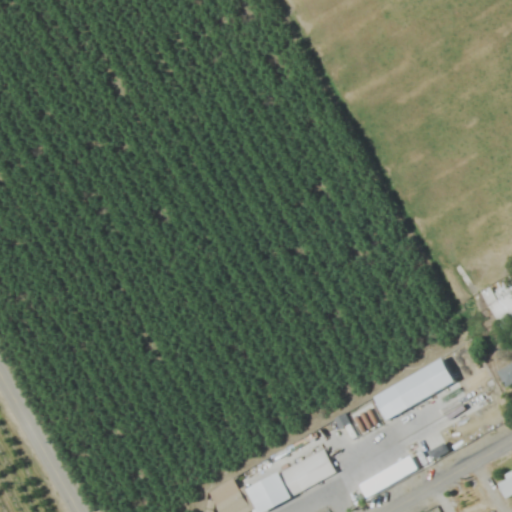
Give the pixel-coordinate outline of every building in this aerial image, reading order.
[(496,323),(511,314),(511,271),(478,291),(496,323)] [(504,389),(511,385),(511,362),(495,371),(504,389)] [(324,452),(276,472),(287,498),(335,477),(324,452)] [(511,476),(496,484),(505,502),(511,498),(511,476)] [(217,511),(250,511),(256,509),(243,487),(213,504),(217,511)]
